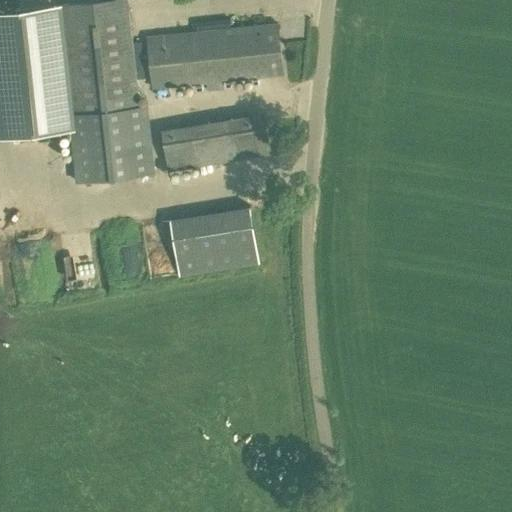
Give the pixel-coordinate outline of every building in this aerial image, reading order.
[(139,106),(127,0),(103,0),(61,5),(73,113),(70,114),(78,181),(155,172),(147,105),(139,106)] [(231,27),(230,17),(196,21),(196,30),(147,36),(152,87),(206,82),(223,80),(285,74),(279,21),(231,27)] [(223,88),(223,80),(206,82),(207,89),(223,88)] [(169,169),(272,152),(265,113),(163,130),(169,169)] [(180,274),(261,260),(251,204),(171,218),(180,274)]
